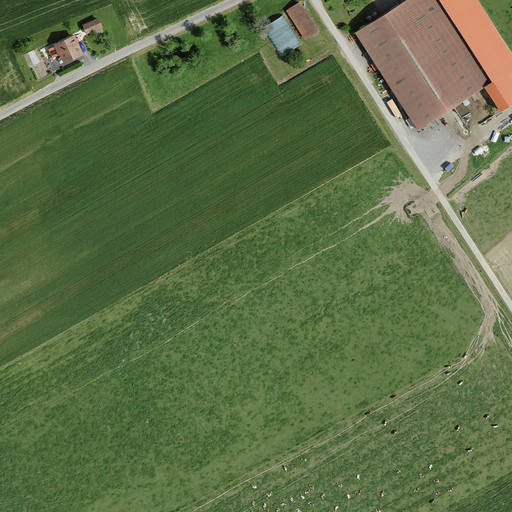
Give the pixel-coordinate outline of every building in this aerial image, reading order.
[(298,0),(287,7),(305,37),(322,27),(305,0),(298,0)] [(511,57),(474,0),(409,0),(356,35),(419,130),(485,87),(501,111),(511,103),(511,57)] [(274,19),(280,28),(269,35),(282,53),(301,40),(283,13),(274,19)] [(96,21),(82,27),(86,37),(93,34),(94,37),(102,34),(96,21)] [(74,37),(52,45),(60,66),(82,58),(74,37)]
